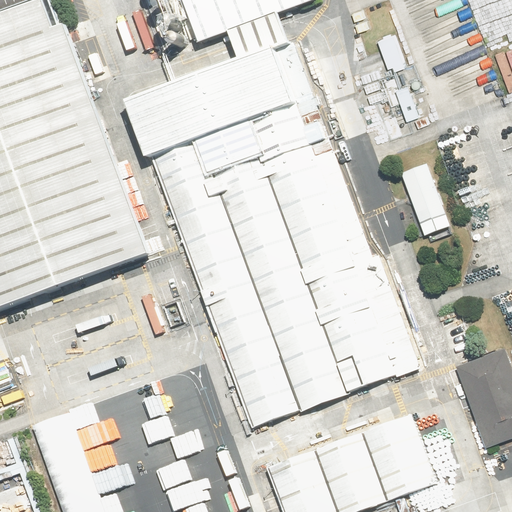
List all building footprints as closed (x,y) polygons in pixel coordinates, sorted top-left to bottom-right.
[(170,12),(172,10),(173,8),(174,6),(173,3),(172,1),(171,0),(160,0),(159,1),(158,3),(158,6),(158,8),(160,10),(162,12),(164,13),(167,13),(170,12)] [(241,40),(291,22),(322,11),(317,0),(191,0),(210,52),(241,40)] [(0,314),(151,260),(57,3),(0,23),(0,314)] [(364,9),(353,13),(359,33),(370,29),(364,9)] [(176,32),(178,30),(180,28),(180,25),(180,23),(179,21),(177,19),(175,18),(172,17),(170,18),(168,19),(166,21),(165,23),(164,25),(165,28),(166,30),(168,32),(171,33),(174,33),(176,32)] [(252,68),(301,50),(293,27),(291,22),(241,40),(243,44),(252,68)] [(183,49),(185,47),(186,45),(187,42),(186,40),(185,38),(184,36),(181,35),(179,34),(176,35),(174,36),(172,38),(171,40),(171,42),(172,45),(173,47),(175,49),(178,50),(180,50),(183,49)] [(395,34),(379,40),(389,66),(393,65),(396,71),(407,67),(395,34)] [(142,108),(164,168),(210,151),(260,133),(324,108),(301,50),(252,68),(142,108)] [(408,86),(396,90),(407,122),(419,117),(408,86)] [(423,368),(324,108),(260,133),(358,393),(423,368)] [(371,128),(371,130),(371,132),(371,134),(372,135),(373,137),(374,138),(376,140),(377,141),(379,141),(381,141),(383,141),(385,141),(387,140),(388,139),(390,138),(391,136),(392,135),(392,133),(393,131),(393,129),(392,127),(392,125),(391,124),(389,122),(388,121),(386,120),(384,120),(382,119),(380,119),(378,120),(377,121),(375,122),(374,123),(372,124),(372,126),(371,128)] [(309,411),(358,393),(260,133),(210,151),(309,411)] [(262,429),(309,411),(210,151),(164,168),(262,429)] [(435,161),(404,172),(426,231),(457,219),(435,161)] [(511,347),(461,366),(492,451),(511,444),(511,347)] [(371,511),(442,486),(416,418),(276,470),(291,511),(371,511)]
